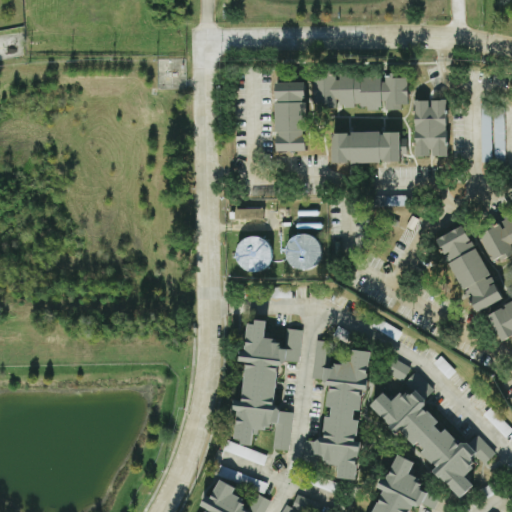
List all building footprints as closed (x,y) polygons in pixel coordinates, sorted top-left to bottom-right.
[(313,104),(321,104),(321,108),(338,109),(338,107),(354,107),(354,105),(367,105),(367,110),(382,110),(382,107),(407,108),(408,77),(398,77),(399,73),(383,73),(383,74),(337,73),(337,74),(313,74),(313,104)] [(277,151),(307,150),(305,81),(275,82),(277,151)] [(447,99),(430,99),(430,100),(415,100),(414,156),(431,156),(447,156),(447,99)] [(492,162),(490,105),(479,105),(481,162),(492,162)] [(400,161),(400,130),(333,131),(333,161),(400,161)] [(234,209),(234,219),(263,218),(263,208),(234,209)] [(477,233),(492,263),(511,252),(511,211),(499,218),(501,221),(477,233)] [(436,238),(445,255),(446,254),(464,291),(466,290),(477,311),(502,299),(465,224),(436,238)] [(256,231),(231,251),(251,277),(276,257),(256,231)] [(286,235),(287,269),(320,268),(319,234),(286,235)] [(501,340),(511,334),(511,300),(488,313),(501,340)] [(234,438),(249,444),(253,444),(254,429),(267,430),(271,449),(288,451),(292,412),(291,412),(275,405),(278,362),(299,363),(302,330),(285,329),(284,344),(270,337),(265,337),(267,322),(248,320),(245,350),(240,350),(239,361),(246,361),(242,400),(235,399),(234,409),(239,411),(236,417),(234,438)] [(356,479),(361,441),(357,440),(360,421),(353,414),(361,407),(363,389),(366,389),(372,351),(353,348),(351,359),(345,358),(339,364),(328,365),(331,343),(316,340),(311,380),(330,382),(327,406),(333,407),(331,415),(323,416),(326,433),(316,442),(303,440),(301,459),(316,461),(317,455),(320,454),(329,464),(339,465),(338,477),(356,479)] [(410,368),(395,359),(386,373),(402,382),(410,368)] [(419,454),(422,451),(436,467),(434,469),(460,498),(474,485),(466,475),(478,464),(480,467),(495,454),(477,433),(461,447),(438,421),(422,402),(434,392),(416,371),(401,385),(405,389),(392,400),(385,392),(373,402),(419,454)] [(409,511),(414,502),(433,510),(439,496),(421,488),(424,481),(409,474),(415,461),(397,453),(382,488),(383,489),(372,511),(409,511)] [(200,511),(264,511),(270,500),(258,495),(250,511),(244,508),(245,498),(234,494),(235,486),(220,479),(212,496),(205,495),(201,505),(203,507),(200,511)] [(334,493),(337,484),(324,479),(321,489),(334,493)]
